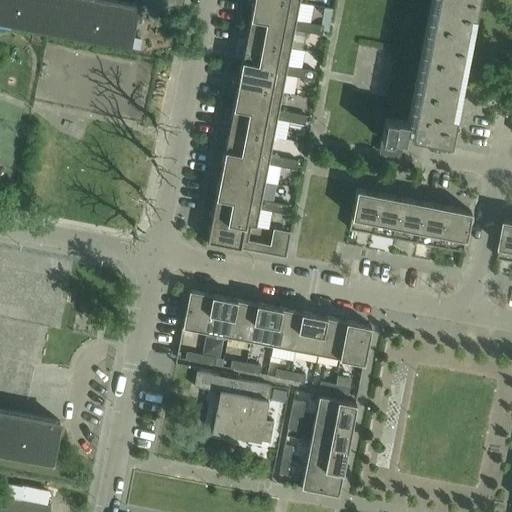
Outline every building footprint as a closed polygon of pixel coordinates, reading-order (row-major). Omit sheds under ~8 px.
[(137,5),(112,0),(0,0),(0,19),(129,45),(137,5)] [(300,3),(283,0),(253,0),(250,17),(296,25),(296,21),(300,3)] [(450,143),(477,0),(437,0),(413,123),(386,118),(382,139),(382,140),(380,152),(395,155),(398,140),(405,141),(407,130),(411,131),(411,135),(450,143)] [(300,3),(299,19),(311,20),(313,5),(300,3)] [(296,25),(250,17),(246,39),(291,48),(295,30),(296,25)] [(310,23),(296,21),(296,25),(295,30),(308,33),(310,23)] [(324,26),(310,23),(308,33),(322,35),(324,26)] [(129,47),(129,48),(138,50),(138,49),(140,41),(130,39),(129,45),(129,47)] [(291,48),(246,39),(242,62),(287,70),(288,66),(291,48)] [(287,70),(242,62),(237,84),(283,93),(286,75),(287,70)] [(302,69),(288,66),(287,70),(286,75),(300,78),(302,69)] [(315,71),(302,69),(300,78),(313,80),(315,71)] [(283,93),(237,84),(233,107),(278,115),(279,111),(283,93)] [(278,115),(233,107),(229,129),(274,138),(277,120),(278,115)] [(293,113),(279,111),(278,115),(277,120),(291,122),(293,113)] [(307,116),(293,113),(291,122),(305,125),(307,116)] [(274,138),(229,129),(224,151),(270,160),(271,156),(274,138)] [(270,160),(224,151),(220,174),(265,182),(269,164),(270,160)] [(284,158),(271,156),(270,160),(269,164),(283,167),(284,158)] [(298,161),(284,158),(283,167),(296,170),(298,161)] [(265,182),(220,174),(216,196),(261,205),(262,200),(265,182)] [(379,193),(357,189),(349,229),(372,233),(379,193)] [(402,198),(379,193),(372,233),(394,238),(402,198)] [(257,227),(260,209),(261,205),(216,196),(212,218),(251,226),(257,227)] [(424,202),(402,198),(394,238),(416,242),(424,202)] [(274,212),(276,203),(262,200),(261,205),(260,209),(274,212)] [(446,206),(424,202),(416,242),(439,246),(446,206)] [(290,205),(276,203),(274,212),(288,214),(290,205)] [(471,211),(446,206),(439,246),(463,251),(471,211)] [(286,257),(290,232),(273,229),(270,245),(248,241),(251,226),(212,218),(207,242),(286,257)] [(511,218),(506,218),(499,258),(511,260),(511,218)] [(189,290),(182,327),(206,331),(213,295),(189,290)] [(235,299),(213,295),(206,331),(228,336),(235,299)] [(258,303),(235,299),(228,336),(251,340),(258,303)] [(280,307),(258,303),(251,340),(273,344),(280,307)] [(303,312),(280,307),(273,344),(295,349),(303,312)] [(325,316),(303,312),(295,349),(318,353),(325,316)] [(347,320),(325,316),(318,353),(340,357),(347,320)] [(371,325),(347,320),(340,357),(364,362),(371,325)] [(187,352),(185,360),(200,363),(201,354),(187,352)] [(216,357),(201,354),(200,363),(214,365),(216,357)] [(232,360),(230,368),(245,371),(246,363),(232,360)] [(261,366),(246,363),(245,371),(259,374),(261,366)] [(276,369),(275,377),(289,380),(291,372),(276,369)] [(220,391),(212,431),(270,442),(274,421),(264,420),(271,386),(197,372),(194,386),(220,391)] [(306,375),(291,372),(289,380),(304,383),(306,375)] [(335,384),(320,381),(319,389),(333,392),(335,384)] [(349,387),(335,384),(333,392),(348,395),(349,387)] [(274,387),(272,398),(285,401),(287,389),(274,387)] [(356,402),(319,395),(315,419),(351,426),(356,402)] [(305,402),(293,400),(290,414),(298,416),(302,416),(305,402)] [(0,450),(52,461),(56,437),(61,438),(62,430),(58,429),(60,421),(0,409),(0,450)] [(298,416),(290,414),(288,429),(295,430),(298,416)] [(351,426),(315,419),(310,441),(347,448),(351,426)] [(347,448),(310,441),(306,464),(343,471),(347,448)] [(292,446),(284,444),(282,459),(290,460),(292,446)] [(290,460),(282,459),(279,474),(287,475),(290,460)] [(343,471),(306,464),(301,487),(338,494),(343,471)] [(0,495),(44,504),(47,492),(1,483),(0,483),(0,495)] [(0,511),(49,511),(51,506),(44,504),(0,495),(0,511)]
